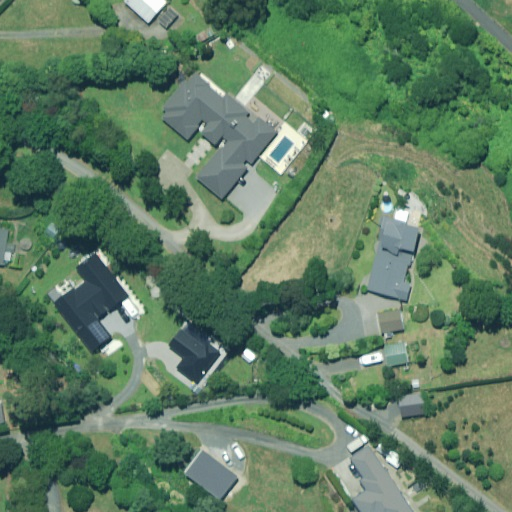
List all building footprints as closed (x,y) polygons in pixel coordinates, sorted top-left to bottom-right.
[(171,5),(165,0),(131,0),(129,3),(152,25),(171,5)] [(183,17),(174,10),(163,23),(171,31),(183,17)] [(229,141),(198,179),(226,201),(280,135),(230,95),(201,70),(161,118),(191,142),(207,122),(211,125),(203,135),(218,148),(226,138),(229,141)] [(63,229),(51,220),(43,231),(54,240),(63,229)] [(408,230),(409,225),(390,220),(370,291),(410,303),(414,286),(408,284),(422,234),(408,230)] [(14,255),(7,254),(10,233),(0,231),(0,265),(5,267),(5,262),(12,263),(14,255)] [(383,335),(387,334),(388,340),(393,339),(393,334),(404,332),(402,312),(381,314),(383,335)] [(410,365),(407,345),(387,348),(390,367),(410,365)] [(425,372),(414,372),(415,384),(426,384),(425,372)] [(473,397),(484,396),(483,393),(487,392),(486,385),(472,387),(473,397)] [(388,445),(381,455),(394,464),(401,454),(388,445)] [(356,501),(363,511),(415,511),(372,448),(353,461),(366,479),(363,481),(370,492),(356,501)]
